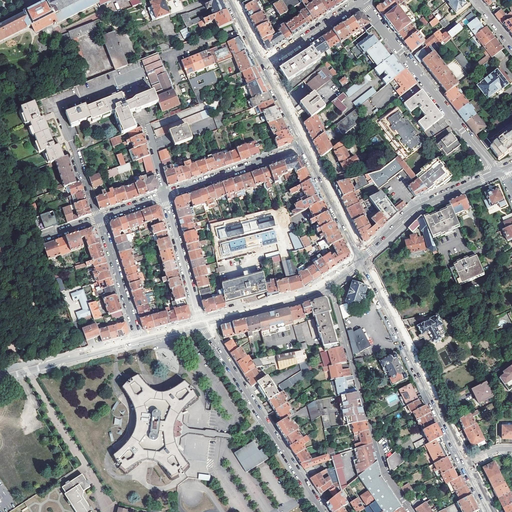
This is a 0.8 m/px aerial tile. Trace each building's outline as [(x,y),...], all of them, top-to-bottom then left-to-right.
[(0,42),(32,26),(36,33),(42,30),(44,34),(48,35),(51,33),(52,29),(50,26),(54,25),(54,26),(55,25),(55,24),(56,23),(57,24),(99,3),(100,4),(101,4),(109,0),(52,0),(47,3),(47,2),(40,6),(39,4),(38,3),(37,3),(32,6),(32,7),(32,8),(31,8),(32,9),(26,13),(0,26),(0,42)] [(163,0),(150,0),(148,1),(151,8),(148,9),(153,22),(170,15),(163,0)] [(213,17),(227,12),(222,2),(221,0),(216,2),(208,5),(205,6),(207,10),(210,9),(213,17)] [(253,0),(248,0),(242,4),(247,13),(250,19),(261,13),(258,7),(256,4),(259,1),(258,0),(255,0),(255,1),(253,0)] [(265,12),(267,15),(275,10),(280,16),(297,6),(301,3),(299,0),(282,0),(267,10),(265,12)] [(324,0),(323,1),(322,0),(317,0),(318,1),(326,14),(329,13),(337,8),(331,0),(324,0)] [(397,7),(399,5),(395,0),(388,0),(385,3),(391,11),(397,7)] [(453,14),(454,13),(455,14),(461,9),(461,10),(467,5),(462,0),(461,0),(462,0),(461,0),(448,0),(447,1),(449,4),(448,5),(452,9),(450,11),(450,12),(452,14),(453,14)] [(320,18),(326,14),(318,1),(308,7),(307,5),(307,4),(305,1),(301,3),(314,22),(320,18)] [(312,24),(314,22),(301,3),(297,6),(300,10),(301,9),(303,12),(299,14),(300,16),(307,27),(312,24)] [(381,5),(376,8),(383,17),(391,11),(385,3),(381,6),(381,5)] [(391,11),(383,17),(389,24),(397,35),(410,25),(397,7),(391,11)] [(492,11),(494,15),(500,10),(501,10),(498,7),(492,11)] [(123,8),(99,17),(100,19),(124,10),(123,8)] [(181,16),(187,28),(199,24),(204,21),(202,17),(190,22),(188,18),(201,13),(199,9),(181,16)] [(500,10),(494,15),(498,19),(502,24),(503,24),(509,21),(506,17),(507,16),(505,14),(504,15),(500,10)] [(219,29),(233,24),(232,22),(227,12),(213,17),(204,21),(199,24),(201,28),(214,21),(219,29)] [(261,13),(250,19),(255,28),(255,30),(268,24),(268,23),(262,12),(261,13)] [(367,31),(372,27),(362,14),(359,14),(354,16),(352,18),(360,29),(363,27),(366,31),(367,31)] [(463,21),(467,26),(476,19),(472,14),(463,21)] [(286,26),(293,37),(301,31),(307,27),(300,16),(286,26)] [(350,37),(360,29),(352,18),(344,23),(342,25),(350,37)] [(419,21),(424,27),(428,24),(423,18),(419,21)] [(429,23),(432,26),(438,21),(436,18),(429,23)] [(439,22),(444,28),(449,24),(445,18),(439,22)] [(475,36),(484,29),(476,19),(467,26),(475,36)] [(511,19),(509,21),(503,24),(511,35),(511,19)] [(93,22),(67,32),(70,40),(74,38),(91,32),(92,31),(94,36),(96,41),(100,39),(93,22)] [(271,36),(274,35),(268,24),(255,30),(260,39),(261,41),(271,36)] [(284,24),(276,29),(279,34),(285,42),(291,38),(293,37),(286,26),(284,24)] [(340,42),(339,42),(341,43),(350,37),(342,25),(335,29),(333,31),(340,42)] [(410,25),(397,35),(399,37),(404,43),(417,33),(410,25)] [(442,46),(461,30),(458,26),(448,33),(444,34),(441,36),(438,31),(433,35),(442,46)] [(378,43),(382,40),(375,31),(372,27),(367,31),(370,35),(359,43),(356,39),(346,47),(349,51),(352,49),(359,58),(366,52),(378,43)] [(481,43),(483,46),(494,38),(486,27),(484,29),(475,36),(478,40),(477,41),(479,44),(481,43)] [(339,42),(340,42),(333,31),(327,34),(322,38),(329,49),(339,42)] [(227,42),(227,43),(228,43),(240,38),(237,32),(226,37),(228,42),(227,42)] [(409,51),(411,53),(424,42),(417,33),(404,43),(409,51)] [(262,44),(266,51),(270,52),(285,42),(279,34),(272,38),(271,36),(261,41),(262,44)] [(103,39),(116,70),(128,66),(120,47),(121,47),(120,44),(119,45),(114,35),(103,39)] [(417,56),(421,62),(423,61),(432,53),(442,46),(433,35),(424,42),(427,47),(426,48),(425,47),(416,55),(417,56)] [(70,40),(77,59),(81,57),(74,38),(70,40)] [(228,43),(233,57),(234,57),(247,52),(246,49),(240,38),(228,43)] [(320,40),(311,45),(313,49),(320,60),(323,65),(324,64),(326,63),(324,61),(329,58),(330,59),(334,57),(329,49),(322,38),(320,40)] [(483,46),(489,54),(471,67),(474,72),(492,58),(501,51),(503,49),(494,38),(483,46)] [(216,64),(233,57),(228,43),(227,43),(209,51),(215,65),(216,64)] [(378,43),(366,52),(377,67),(389,57),(387,54),(378,43)] [(280,70),(288,82),(320,60),(313,49),(293,62),(280,70)] [(181,61),(194,92),(199,90),(223,80),(221,75),(216,64),(215,65),(209,51),(181,61)] [(492,58),(496,63),(505,56),(501,51),(492,58)] [(240,73),(255,67),(254,65),(247,52),(234,57),(240,73)] [(455,87),(457,85),(432,53),(423,61),(429,69),(438,81),(448,92),(455,87)] [(159,103),(163,112),(179,106),(174,93),(175,92),(167,72),(166,73),(158,54),(142,60),(154,91),(159,103)] [(374,69),(379,76),(384,72),(387,70),(386,68),(390,64),(391,62),(390,60),(392,59),(393,57),(394,55),(393,54),(389,57),(377,67),(374,69)] [(455,58),(469,76),(474,72),(471,67),(461,54),(455,58)] [(394,59),(393,57),(392,59),(390,60),(391,62),(390,64),(386,68),(387,70),(384,72),(386,75),(391,71),(393,74),(397,71),(395,69),(398,66),(396,63),(397,62),(394,59)] [(312,74),(304,81),(310,89),(313,92),(314,93),(334,77),(324,64),(323,65),(312,73),(312,74)] [(382,80),(386,85),(389,83),(404,71),(399,65),(398,66),(395,69),(397,71),(393,74),(391,71),(386,75),(387,76),(382,80)] [(247,85),(261,80),(260,78),(255,67),(240,73),(231,77),(232,79),(233,78),(234,79),(237,78),(238,78),(243,76),(242,75),(243,75),(247,85)] [(511,82),(500,68),(497,71),(496,70),(476,86),(486,100),(487,99),(488,100),(491,97),(491,96),(500,89),(502,90),(508,85),(508,84),(511,82)] [(389,83),(400,96),(416,84),(414,81),(406,70),(404,71),(389,83)] [(338,82),(342,87),(348,82),(344,77),(338,82)] [(344,92),(348,97),(368,81),(364,77),(344,92)] [(247,85),(247,86),(249,90),(251,95),(253,100),(268,93),(265,87),(261,80),(247,85)] [(9,85),(13,94),(19,92),(15,82),(9,85)] [(447,99),(451,104),(460,97),(456,92),(458,91),(455,87),(448,92),(444,95),(447,99)] [(354,104),(357,108),(377,93),(374,89),(354,104)] [(194,92),(199,104),(204,103),(199,90),(194,92)] [(403,104),(406,108),(424,94),(422,90),(403,104)] [(128,133),(136,129),(130,113),(132,113),(136,111),(136,112),(141,110),(144,109),(159,103),(154,91),(140,97),(136,98),(132,102),(126,105),(125,102),(122,95),(122,94),(117,96),(111,98),(87,108),(85,105),(65,113),(70,126),(79,123),(87,120),(91,118),(92,121),(99,118),(102,117),(113,113),(114,113),(115,114),(116,117),(117,120),(119,124),(120,127),(123,134),(123,135),(128,133)] [(269,95),(268,93),(253,100),(249,101),(252,108),(258,106),(272,101),(269,95)] [(315,115),(325,107),(314,93),(300,104),(301,106),(302,108),(310,118),(315,115)] [(332,102),(343,113),(346,110),(346,108),(340,102),(346,97),(342,93),(332,102)] [(424,94),(406,108),(421,128),(440,114),(424,94)] [(455,109),(457,112),(468,104),(461,95),(460,97),(451,104),(455,109)] [(258,106),(261,114),(263,113),(276,108),(275,106),(272,101),(258,106)] [(35,102),(21,108),(24,114),(22,115),(26,125),(27,124),(28,125),(30,123),(32,127),(30,128),(33,137),(35,136),(37,142),(35,143),(39,153),(41,152),(41,153),(46,151),(47,155),(45,156),(48,164),(50,163),(50,164),(55,162),(64,158),(58,141),(56,137),(52,139),(49,130),(45,119),(42,112),(40,114),(35,102)] [(461,117),(466,123),(475,115),(472,111),(473,110),(468,103),(468,104),(457,112),(461,117)] [(268,124),(281,119),(277,110),(276,108),(263,113),(264,117),(261,118),(262,122),(266,121),(268,125),(268,124)] [(400,119),(402,117),(395,108),(377,122),(406,158),(424,144),(418,136),(415,138),(413,135),(415,133),(405,120),(402,122),(400,119)] [(181,111),(180,109),(164,116),(165,118),(181,111)] [(343,135),(346,138),(363,125),(361,122),(356,125),(354,123),(357,121),(358,117),(359,114),(357,111),(356,109),(336,125),(337,127),(336,128),(342,136),(343,135)] [(207,110),(154,131),(156,138),(169,132),(187,125),(209,117),(207,110)] [(138,129),(132,113),(130,113),(136,129),(138,129)] [(212,115),(218,130),(224,128),(218,113),(212,115)] [(490,148),(499,160),(511,150),(511,132),(507,137),(505,134),(491,144),(488,140),(511,121),(511,113),(501,122),(494,128),(480,141),(487,150),(490,148)] [(421,128),(424,132),(443,117),(440,114),(421,128)] [(325,133),(317,118),(315,115),(310,118),(305,122),(304,124),(304,125),(313,143),(325,133)] [(475,135),(485,127),(476,115),(475,115),(466,123),(471,129),(475,135)] [(276,135),(287,131),(282,122),(281,119),(268,124),(274,135),(276,135)] [(498,119),(491,124),(494,128),(501,122),(498,119)] [(172,139),(175,147),(181,144),(187,142),(192,140),(187,125),(169,132),(172,139)] [(142,128),(142,127),(138,129),(136,129),(128,133),(130,137),(131,140),(144,135),(142,128)] [(291,143),(292,141),(288,133),(287,131),(276,135),(277,139),(275,141),(278,149),(291,144),(291,143)] [(325,133),(313,143),(319,156),(320,158),(332,149),(325,137),(330,135),(328,131),(325,133)] [(450,134),(436,145),(440,151),(441,149),(447,156),(459,146),(450,134)] [(127,142),(123,143),(124,146),(131,143),(133,150),(147,145),(145,140),(144,135),(131,140),(127,142)] [(110,140),(113,147),(122,144),(119,136),(110,140)] [(337,145),(333,148),(335,152),(334,152),(343,170),(359,162),(359,160),(357,161),(355,157),(350,159),(344,148),(344,147),(342,145),(341,142),(340,143),(337,145)] [(257,146),(255,143),(246,146),(250,158),(258,156),(260,155),(259,153),(257,146)] [(259,153),(265,151),(263,144),(257,146),(259,153)] [(142,159),(150,156),(149,154),(147,145),(133,150),(132,151),(136,161),(142,159)] [(237,150),(241,162),(249,159),(250,158),(246,146),(245,145),(244,145),(245,147),(237,150)] [(167,150),(159,152),(161,161),(170,159),(167,150)] [(229,154),(233,164),(240,162),(241,162),(237,150),(229,153),(229,154)] [(226,155),(226,153),(221,155),(226,167),(227,167),(233,164),(229,154),(226,155)] [(213,159),(217,170),(218,170),(226,167),(221,155),(221,154),(212,157),(213,159)] [(121,155),(116,157),(120,167),(125,165),(121,155)] [(142,159),(147,175),(152,173),(154,173),(150,156),(142,159)] [(70,166),(67,157),(64,158),(55,162),(56,165),(63,184),(64,188),(65,187),(69,186),(75,184),(73,177),(70,166)] [(287,172),(294,169),(296,173),(306,168),(303,163),(301,159),(300,158),(298,157),(284,163),(287,172)] [(352,188),(354,192),(357,190),(373,182),(379,190),(387,183),(388,182),(403,170),(412,180),(415,177),(399,157),(380,171),(365,175),(354,179),(356,184),(355,187),(352,188)] [(195,164),(200,176),(202,175),(209,173),(205,162),(205,160),(197,163),(196,159),(194,160),(195,164)] [(210,172),(217,170),(213,159),(205,162),(209,173),(210,172)] [(435,189),(450,177),(446,172),(447,171),(439,160),(436,162),(435,161),(428,167),(427,165),(420,171),(421,172),(415,177),(418,180),(428,193),(431,191),(433,190),(434,188),(435,189)] [(187,162),(193,178),(198,177),(200,176),(195,164),(194,164),(194,163),(192,164),(193,165),(191,165),(190,161),(187,162)] [(181,168),(186,181),(187,180),(193,178),(187,162),(184,163),(185,167),(183,168),(183,167),(181,168)] [(282,176),(285,175),(287,181),(290,180),(288,177),(287,172),(284,163),(280,164),(276,165),(269,167),(275,183),(278,182),(277,178),(280,177),(281,178),(282,178),(282,176)] [(118,174),(131,170),(129,164),(125,165),(120,167),(116,168),(118,174)] [(163,169),(168,187),(174,185),(179,183),(172,165),(170,166),(171,170),(169,171),(168,169),(167,170),(166,168),(163,169)] [(184,181),(186,181),(181,168),(180,165),(176,165),(172,165),(179,183),(184,181)] [(275,183),(269,167),(267,168),(261,170),(266,184),(268,190),(272,189),(270,184),(269,184),(268,179),(270,178),(273,185),(275,184),(275,183)] [(107,172),(109,178),(119,175),(118,174),(116,168),(107,172)] [(300,181),(299,182),(301,186),(312,180),(309,174),(306,168),(296,173),(298,178),(298,179),(298,180),(299,180),(300,181)] [(365,175),(362,169),(348,174),(347,173),(336,177),(337,183),(349,180),(354,179),(365,175)] [(266,184),(261,170),(259,171),(251,174),(256,186),(264,183),(264,184),(264,185),(266,184)] [(142,177),(147,194),(157,191),(159,187),(156,178),(154,173),(152,173),(153,177),(148,179),(148,180),(146,181),(145,176),(142,177)] [(256,186),(251,174),(250,174),(240,178),(244,191),(254,188),(255,189),(257,189),(256,186)] [(92,187),(93,189),(95,188),(96,189),(97,189),(97,187),(103,185),(99,175),(89,178),(92,187)] [(139,179),(140,182),(137,183),(137,184),(136,185),(140,196),(142,196),(147,194),(142,177),(142,176),(139,177),(139,179)] [(244,191),(240,178),(233,180),(232,181),(236,194),(244,191)] [(292,212),(294,216),(309,209),(323,201),(321,198),(315,186),(312,180),(301,186),(280,197),(283,207),(286,206),(284,202),(284,200),(285,199),(291,195),(297,192),(298,190),(301,189),(302,190),(301,190),(303,193),(306,197),(296,202),(297,204),(294,205),(297,210),(292,212)] [(338,192),(341,198),(354,192),(352,188),(349,180),(337,183),(334,184),(338,192)] [(408,188),(416,198),(426,194),(428,193),(418,180),(408,188)] [(136,185),(135,181),(132,182),(133,185),(125,188),(124,185),(122,185),(128,201),(130,200),(140,196),(136,185)] [(226,196),(229,205),(232,204),(230,200),(231,200),(229,195),(234,194),(235,195),(234,196),(236,200),(238,199),(237,197),(236,194),(232,181),(230,181),(222,184),(226,196)] [(71,192),(72,196),(83,192),(83,190),(80,182),(75,184),(69,186),(71,192)] [(226,196),(222,184),(214,186),(212,187),(217,201),(219,205),(222,204),(221,202),(219,200),(219,199),(226,196)] [(122,185),(120,186),(120,188),(121,187),(121,188),(115,191),(114,189),(113,190),(117,204),(120,203),(128,201),(122,185)] [(112,206),(117,204),(113,190),(112,187),(111,186),(109,187),(111,193),(107,194),(107,193),(106,194),(110,207),(112,206)] [(217,201),(212,187),(211,188),(205,190),(212,209),(215,208),(212,201),(215,200),(216,201),(217,201)] [(498,204),(500,208),(506,205),(499,189),(492,191),(491,190),(484,193),(487,199),(484,201),(487,209),(498,204)] [(212,209),(205,190),(200,191),(198,192),(203,205),(204,205),(204,204),(206,203),(209,210),(212,209)] [(344,204),(347,210),(360,204),(365,201),(364,200),(363,200),(363,199),(358,201),(355,194),(358,192),(357,190),(354,192),(341,198),(344,204)] [(96,198),(100,210),(105,208),(110,207),(106,194),(105,191),(102,192),(103,196),(101,197),(100,196),(99,196),(99,197),(96,198)] [(78,203),(86,201),(85,196),(83,192),(72,196),(67,197),(68,201),(73,199),(76,198),(78,203)] [(203,205),(198,192),(197,192),(189,195),(191,203),(193,208),(201,205),(201,206),(203,205)] [(385,198),(381,193),(366,201),(371,208),(374,206),(373,204),(377,202),(378,203),(385,198)] [(191,203),(189,195),(187,196),(176,199),(174,203),(176,211),(188,208),(187,206),(189,205),(188,204),(191,203)] [(449,202),(455,215),(473,207),(470,201),(467,202),(464,195),(449,202)] [(396,216),(397,214),(393,209),(385,198),(378,203),(377,202),(373,204),(374,206),(380,213),(388,223),(396,216)] [(79,219),(91,215),(88,206),(86,201),(78,203),(74,205),(76,209),(79,219)] [(323,201),(309,209),(313,216),(308,219),(310,222),(329,213),(324,204),(323,201)] [(402,210),(406,206),(402,201),(393,209),(397,214),(402,210)] [(364,217),(371,214),(368,208),(363,210),(360,204),(347,210),(350,216),(353,222),(364,217)] [(73,205),(62,209),(67,223),(78,220),(76,215),(73,216),(71,211),(76,209),(74,205),(73,205)] [(157,206),(149,209),(153,221),(158,220),(159,222),(164,221),(160,208),(157,206)] [(446,210),(439,213),(435,214),(429,217),(428,216),(424,218),(433,237),(437,236),(437,237),(438,238),(445,235),(445,236),(456,232),(455,229),(454,228),(459,226),(450,206),(446,209),(446,210)] [(188,208),(176,211),(177,213),(179,220),(191,217),(189,211),(190,211),(190,209),(189,210),(188,208)] [(141,212),(145,224),(150,222),(150,224),(151,224),(151,222),(153,221),(149,209),(147,210),(141,212)] [(277,256),(269,211),(253,215),(261,260),(272,257),(277,256)] [(38,231),(57,225),(53,212),(34,218),(38,231)] [(134,214),(138,226),(140,226),(140,227),(142,227),(141,226),(143,225),(144,228),(146,227),(145,224),(141,212),(137,214),(134,214)] [(329,213),(310,222),(311,226),(316,223),(319,227),(316,229),(317,231),(334,223),(333,221),(329,213)] [(388,223),(380,213),(371,220),(374,224),(376,227),(380,230),(381,228),(388,223)] [(126,217),(130,230),(131,229),(132,230),(133,230),(133,229),(138,226),(134,214),(128,217),(126,217)] [(408,253),(409,257),(414,256),(420,255),(424,254),(424,252),(430,251),(430,250),(432,251),(434,254),(438,253),(421,215),(408,229),(412,233),(419,227),(421,231),(424,233),(426,239),(422,240),(422,238),(417,239),(416,237),(415,236),(410,237),(410,238),(411,241),(405,242),(408,253)] [(118,220),(123,232),(124,232),(124,233),(126,232),(125,231),(127,230),(129,234),(131,233),(130,230),(126,217),(120,219),(118,220)] [(191,217),(179,220),(179,221),(181,227),(193,224),(191,220),(193,219),(192,218),(191,218),(191,217)] [(357,230),(358,232),(369,226),(364,217),(353,222),(357,230)] [(511,218),(503,222),(503,223),(502,223),(503,225),(504,224),(505,226),(500,228),(501,230),(502,230),(511,226),(511,218)] [(113,236),(114,239),(120,237),(119,234),(121,234),(120,233),(123,232),(118,220),(112,222),(110,226),(113,236)] [(312,248),(306,237),(300,240),(309,258),(326,249),(327,248),(332,246),(343,240),(340,236),(338,231),(334,223),(317,231),(316,232),(317,234),(321,232),(323,236),(319,237),(320,240),(324,238),(325,241),(319,244),(320,247),(318,248),(313,251),(312,248)] [(152,228),(151,228),(153,235),(156,234),(167,231),(165,225),(165,224),(155,227),(152,228)] [(193,224),(181,227),(181,229),(183,235),(195,231),(203,229),(202,227),(200,228),(200,227),(196,228),(194,229),(193,227),(195,226),(194,225),(193,225),(193,224)] [(366,242),(380,230),(376,227),(371,230),(369,226),(358,232),(359,233),(363,241),(366,242)] [(511,226),(502,230),(507,241),(511,239),(511,226)] [(78,234),(80,240),(85,238),(85,240),(88,248),(100,244),(96,231),(92,229),(86,231),(78,234)] [(300,240),(294,230),(286,234),(289,241),(277,244),(280,255),(290,253),(298,251),(304,249),(300,240)] [(167,231),(156,234),(157,236),(155,236),(156,237),(157,237),(158,242),(169,238),(167,233),(167,231)] [(195,231),(183,235),(184,240),(186,246),(198,242),(197,239),(198,239),(198,237),(196,237),(195,231)] [(66,238),(71,252),(83,248),(81,242),(80,240),(78,234),(72,236),(66,238)] [(115,240),(117,246),(129,243),(131,242),(129,234),(120,237),(114,239),(115,240)] [(55,242),(60,256),(71,252),(66,238),(64,239),(55,242)] [(158,242),(156,242),(157,245),(156,246),(157,247),(158,247),(160,253),(172,250),(170,243),(169,238),(158,242)] [(198,242),(186,246),(186,247),(188,253),(200,250),(199,246),(206,243),(205,240),(198,242)] [(343,240),(332,246),(337,256),(336,256),(338,259),(337,260),(335,256),(332,258),(337,266),(349,258),(350,254),(349,252),(348,251),(343,240)] [(46,245),(44,246),(49,260),(60,256),(55,242),(46,245)] [(117,248),(119,254),(131,250),(130,246),(131,245),(130,244),(129,244),(129,243),(117,246),(117,248)] [(100,244),(88,248),(92,262),(105,258),(102,251),(100,244)] [(120,256),(122,263),(133,259),(134,259),(132,253),(133,253),(133,251),(131,252),(131,250),(119,254),(120,256)] [(172,250),(160,253),(160,255),(160,256),(159,256),(160,258),(161,258),(162,264),(175,261),(173,255),(172,250)] [(200,251),(200,250),(188,253),(189,256),(191,262),(202,259),(201,253),(202,252),(202,251),(200,251)] [(503,250),(494,255),(496,259),(498,258),(505,254),(503,250)] [(290,253),(280,255),(281,261),(286,277),(298,274),(292,256),(290,253)] [(322,260),(329,271),(333,269),(337,266),(332,258),(330,256),(330,255),(322,260)] [(449,267),(457,287),(484,275),(475,255),(467,258),(467,257),(463,259),(464,260),(460,261),(460,260),(456,262),(456,263),(453,265),(454,266),(449,267)] [(313,265),(321,276),(325,274),(329,271),(322,260),(319,256),(316,258),(319,261),(313,265)] [(92,262),(89,263),(90,266),(93,265),(94,268),(95,268),(107,264),(106,263),(105,258),(92,262)] [(122,264),(124,270),(136,267),(141,265),(141,263),(135,265),(134,262),(135,262),(135,261),(134,261),(133,259),(122,263),(122,264)] [(202,259),(191,262),(191,264),(193,270),(204,266),(203,262),(205,262),(204,260),(203,260),(202,259)] [(175,261),(162,264),(164,271),(163,271),(164,273),(165,272),(165,274),(177,270),(177,268),(175,261)] [(217,264),(222,286),(228,284),(223,263),(217,264)] [(107,266),(107,264),(95,268),(95,269),(96,272),(92,273),(93,276),(109,271),(107,266)] [(310,267),(309,266),(305,269),(313,281),(320,277),(321,276),(313,265),(310,267)] [(204,266),(193,270),(193,272),(195,279),(204,276),(207,275),(205,269),(206,269),(206,268),(205,268),(204,266)] [(125,272),(127,278),(138,274),(137,270),(137,269),(137,268),(136,268),(136,267),(124,270),(125,272)] [(305,269),(305,268),(301,271),(301,272),(298,274),(299,277),(303,288),(309,285),(313,281),(305,269)] [(177,270),(165,274),(166,278),(162,279),(163,282),(164,282),(167,281),(180,277),(178,272),(177,270)] [(109,271),(93,276),(94,279),(98,278),(98,280),(97,280),(98,281),(99,281),(99,282),(111,278),(111,277),(109,271)] [(127,280),(129,285),(140,282),(142,281),(141,276),(142,275),(141,273),(138,274),(127,278),(127,280)] [(223,291),(225,303),(226,303),(234,300),(248,297),(266,292),(265,282),(263,274),(231,283),(228,284),(222,286),(223,291)] [(195,279),(198,288),(209,285),(207,279),(206,279),(205,278),(204,278),(204,276),(195,279)] [(168,284),(169,289),(171,289),(182,286),(181,284),(180,277),(167,281),(168,284)] [(303,288),(299,277),(287,280),(290,292),(293,291),(301,288),(303,288)] [(99,282),(94,284),(95,289),(92,290),(93,293),(101,290),(104,289),(114,286),(113,284),(111,278),(99,282)] [(276,280),(279,295),(288,292),(290,292),(287,280),(279,282),(278,279),(276,279),(276,280)] [(266,292),(267,298),(273,296),(279,295),(276,280),(265,282),(266,292)] [(130,288),(132,292),(143,289),(141,284),(142,284),(142,283),(141,283),(140,282),(129,285),(130,288)] [(364,288),(353,284),(347,301),(348,301),(347,304),(348,305),(352,307),(353,306),(354,303),(359,305),(361,305),(367,289),(364,289),(364,288)] [(114,286),(104,289),(107,297),(105,298),(106,299),(117,295),(115,291),(114,286)] [(175,301),(185,298),(184,292),(182,286),(171,289),(172,293),(171,293),(172,295),(173,295),(175,301)] [(82,287),(75,290),(82,311),(90,308),(88,305),(87,301),(82,287)] [(132,294),(134,300),(145,297),(143,292),(145,291),(144,289),(143,290),(143,289),(132,292),(132,294)] [(212,298),(216,312),(218,311),(226,309),(225,303),(223,291),(218,292),(219,294),(212,296),(212,298)] [(104,299),(102,300),(103,302),(104,302),(108,316),(111,315),(122,311),(119,303),(117,295),(106,299),(104,299)] [(134,301),(136,307),(147,304),(146,299),(147,299),(147,298),(146,298),(145,297),(134,300),(134,301)] [(205,312),(208,314),(209,314),(216,312),(212,298),(211,298),(211,300),(202,303),(205,312)] [(314,301),(313,301),(314,305),(312,305),(310,306),(312,313),(314,317),(315,316),(319,328),(317,328),(319,334),(320,334),(323,346),(336,344),(332,328),(327,313),(329,312),(326,301),(325,300),(323,299),(314,301)] [(101,318),(96,302),(92,303),(88,305),(90,308),(92,315),(93,318),(94,320),(101,318)] [(310,306),(309,302),(308,303),(302,305),(304,315),(310,314),(310,313),(312,313),(310,306)] [(136,307),(139,315),(144,314),(144,313),(143,310),(149,309),(147,304),(136,307)] [(190,315),(188,306),(178,308),(176,305),(173,306),(174,310),(178,322),(180,321),(188,319),(189,317),(190,315)] [(304,315),(302,305),(291,308),(289,309),(292,320),(305,317),(304,315)] [(82,311),(75,313),(78,321),(79,320),(92,315),(90,308),(82,311)] [(167,308),(166,308),(167,311),(170,324),(176,322),(178,322),(174,310),(170,312),(169,309),(167,309),(167,308)] [(262,337),(290,329),(289,325),(285,309),(271,313),(263,315),(257,316),(261,330),(261,334),(262,336),(262,337)] [(170,324),(167,311),(162,313),(162,312),(160,312),(160,313),(159,314),(162,326),(164,326),(170,324)] [(153,315),(151,316),(155,328),(156,328),(162,326),(159,314),(154,315),(154,314),(152,314),(153,315)] [(148,317),(140,319),(143,328),(145,329),(146,330),(153,328),(155,328),(151,316),(150,316),(149,315),(148,315),(148,317)] [(261,330),(257,316),(250,318),(244,320),(247,332),(249,340),(262,336),(261,334),(252,336),(251,332),(261,330)] [(431,320),(418,326),(426,343),(427,343),(428,345),(429,345),(434,343),(434,342),(437,343),(440,342),(440,339),(441,340),(446,338),(446,337),(445,334),(446,334),(442,326),(443,325),(438,316),(431,319),(431,320)] [(407,320),(411,327),(417,323),(415,318),(407,320)] [(315,319),(309,321),(313,338),(319,336),(319,334),(317,328),(315,319)] [(235,335),(247,332),(244,320),(242,320),(232,323),(235,335)] [(127,336),(129,332),(126,323),(122,324),(119,325),(118,324),(117,324),(117,325),(115,326),(118,338),(120,337),(127,336)] [(220,326),(223,338),(235,335),(232,323),(223,325),(220,326)] [(300,323),(294,325),(300,351),(304,350),(307,349),(300,323)] [(93,338),(100,336),(98,330),(97,328),(96,325),(82,330),(85,340),(86,341),(93,338)] [(113,339),(118,338),(115,326),(111,327),(110,326),(108,326),(109,328),(107,328),(111,340),(113,339)] [(100,336),(102,342),(104,342),(111,340),(107,328),(101,330),(100,328),(99,329),(99,330),(98,330),(100,336)] [(352,330),(347,332),(353,354),(360,352),(359,352),(370,346),(361,328),(353,332),(352,330)] [(230,341),(225,345),(228,349),(230,353),(237,349),(232,340),(230,341)] [(341,348),(339,348),(338,346),(337,343),(336,344),(323,346),(325,351),(320,353),(324,366),(340,363),(345,362),(341,348)] [(237,349),(230,353),(232,355),(237,363),(246,357),(240,348),(237,349)] [(300,351),(276,355),(277,360),(278,359),(280,370),(299,363),(307,360),(304,350),(300,351)] [(246,357),(237,363),(238,366),(244,375),(255,367),(259,367),(262,366),(257,359),(254,359),(252,353),(246,357)] [(394,353),(378,361),(382,368),(382,370),(384,374),(399,366),(396,359),(396,358),(394,354),(394,353)] [(261,359),(263,365),(273,362),(272,362),(275,361),(274,357),(271,357),(271,356),(261,359)] [(301,370),(278,385),(282,391),(310,374),(307,360),(299,363),(301,370)] [(503,372),(499,375),(506,386),(511,381),(511,362),(502,370),(503,372)] [(323,367),(324,372),(328,371),(330,371),(331,379),(334,379),(350,376),(349,369),(341,370),(340,363),(324,366),(323,367)] [(404,373),(402,373),(399,366),(384,374),(385,377),(387,378),(390,386),(406,378),(406,377),(404,373)] [(248,381),(251,386),(256,383),(263,379),(259,371),(261,370),(259,367),(255,367),(244,375),(248,381)] [(141,462),(140,461),(145,459),(151,459),(156,461),(158,464),(157,465),(169,479),(172,480),(179,476),(177,472),(181,469),(184,472),(189,467),(189,463),(179,450),(178,450),(177,449),(177,450),(176,449),(180,445),(179,442),(180,441),(181,437),(182,430),(183,423),(183,419),(183,418),(184,415),(181,411),(182,410),(183,411),(198,400),(199,396),(195,390),(189,394),(186,390),(191,385),(185,379),(182,379),(167,391),(168,392),(164,393),(158,394),(153,392),(150,390),(151,389),(139,373),(136,373),(130,376),(132,381),(129,383),(125,380),(120,386),(120,388),(131,402),(132,403),(135,409),(136,417),(135,425),(134,432),(132,436),(127,442),(111,454),(111,456),(114,462),(118,460),(121,463),(118,467),(123,472),(126,473),(141,462)] [(354,379),(352,375),(350,376),(334,379),(338,396),(341,395),(357,392),(356,388),(348,390),(346,381),(354,379)] [(263,379),(256,383),(258,387),(268,401),(278,394),(267,376),(263,379)] [(472,390),(478,403),(483,401),(484,401),(493,397),(486,383),(472,390)] [(409,385),(399,390),(407,406),(417,401),(409,385)] [(278,394),(268,401),(274,411),(286,403),(284,400),(287,398),(282,391),(278,394)] [(361,407),(359,399),(357,392),(341,395),(343,403),(344,403),(345,407),(343,407),(344,410),(342,410),(344,418),(347,417),(348,421),(348,425),(352,424),(365,421),(362,408),(361,407)] [(317,411),(320,410),(324,409),(322,399),(314,400),(317,411)] [(322,415),(320,410),(317,411),(314,400),(307,405),(312,421),(322,415)] [(407,406),(411,413),(413,413),(421,408),(417,401),(407,406)] [(286,403),(274,411),(281,422),(288,418),(294,414),(287,402),(286,403)] [(429,412),(426,406),(421,408),(413,413),(416,420),(430,413),(429,412)] [(296,409),(297,416),(307,415),(306,408),(296,409)] [(324,409),(320,410),(322,415),(324,428),(331,427),(328,408),(324,409)] [(477,411),(459,420),(464,430),(475,424),(472,418),(479,414),(477,411)] [(422,427),(424,430),(436,424),(435,422),(430,413),(416,420),(418,425),(420,425),(421,427),(422,427)] [(278,428),(285,438),(298,430),(296,426),(294,425),(293,426),(288,418),(281,422),(276,425),(278,428)] [(0,466),(3,467),(5,471),(15,466),(21,450),(20,441),(14,427),(1,422),(2,422),(0,421),(0,466)] [(352,424),(355,433),(368,430),(368,429),(365,421),(352,424)] [(189,428),(183,423),(182,430),(181,437),(188,433),(203,435),(204,437),(214,438),(216,437),(230,439),(231,436),(231,433),(217,431),(215,430),(205,428),(204,430),(189,428)] [(502,439),(511,439),(511,426),(511,427),(511,423),(504,423),(504,427),(502,427),(502,439)] [(440,438),(442,437),(437,426),(436,424),(424,430),(422,431),(429,444),(440,438)] [(487,443),(485,440),(484,440),(476,424),(475,424),(464,430),(472,447),(477,444),(479,447),(487,443)] [(286,440),(290,447),(304,438),(299,429),(298,430),(285,438),(286,440)] [(356,449),(372,444),(371,441),(368,430),(355,433),(353,434),(357,445),(355,445),(356,449)] [(295,455),(305,449),(302,445),(312,439),(310,434),(304,438),(290,447),(294,453),(295,455)] [(442,444),(440,438),(429,444),(426,445),(425,445),(435,464),(447,457),(441,445),(442,444)] [(413,444),(416,450),(425,445),(426,445),(423,439),(413,444)] [(234,454),(247,473),(268,459),(262,449),(259,451),(253,442),(234,454)] [(356,449),(354,450),(355,453),(365,450),(365,451),(370,449),(373,449),(372,444),(356,449)] [(300,462),(301,463),(311,460),(305,449),(295,455),(300,462)] [(355,465),(358,477),(359,477),(377,462),(373,449),(370,449),(365,451),(365,450),(355,453),(357,460),(358,464),(355,465)] [(398,453),(397,451),(387,459),(389,466),(393,471),(404,461),(401,458),(398,453)] [(340,454),(331,457),(334,468),(335,470),(342,468),(343,467),(340,454)] [(328,460),(327,455),(311,460),(301,463),(304,469),(328,460)] [(433,470),(436,477),(440,475),(453,469),(447,457),(435,464),(434,464),(435,468),(433,470)] [(377,462),(359,477),(369,491),(374,500),(376,502),(382,511),(393,511),(402,507),(381,476),(378,465),(377,462)] [(494,463),(483,468),(488,480),(500,474),(494,463)] [(334,468),(326,470),(327,472),(329,477),(331,480),(333,483),(338,482),(335,470),(334,468)] [(338,482),(340,488),(347,486),(342,468),(335,470),(338,482)] [(317,490),(331,480),(329,477),(323,480),(321,476),(327,472),(326,470),(326,469),(310,478),(314,484),(317,490)] [(444,481),(445,484),(450,482),(457,478),(453,469),(440,475),(442,477),(440,478),(442,482),(444,481)] [(488,480),(493,489),(504,483),(500,474),(488,480)] [(82,475),(62,488),(70,501),(69,502),(75,511),(92,511),(83,497),(83,495),(83,492),(90,488),(82,475)] [(455,492),(467,486),(463,477),(462,476),(457,478),(450,482),(455,492)] [(331,480),(317,490),(320,494),(330,487),(333,484),(333,483),(331,480)] [(75,511),(69,502),(70,501),(62,488),(58,481),(23,503),(26,508),(21,511),(22,511),(21,511),(75,511)] [(334,486),(338,494),(341,492),(344,489),(349,485),(347,486),(340,488),(338,482),(333,483),(333,484),(334,486)] [(401,488),(405,495),(413,490),(408,483),(401,488)] [(493,489),(498,498),(509,493),(504,483),(493,489)] [(344,489),(352,501),(358,499),(349,485),(344,489)] [(331,488),(328,490),(334,497),(338,494),(334,486),(331,488)] [(455,492),(460,501),(471,495),(470,493),(467,486),(455,492)] [(361,496),(366,505),(374,500),(369,491),(361,496)] [(334,497),(326,503),(329,507),(331,511),(335,511),(347,505),(349,504),(341,492),(338,494),(334,497)] [(498,498),(503,508),(511,503),(511,497),(509,493),(498,498)] [(474,511),(479,510),(473,498),(471,495),(460,501),(457,503),(461,511),(474,511)] [(350,503),(356,511),(359,511),(364,509),(358,499),(352,501),(350,503)] [(417,500),(411,504),(415,510),(422,505),(419,499),(417,500)] [(364,509),(366,511),(382,511),(376,502),(364,509)] [(422,505),(415,510),(416,511),(431,511),(433,511),(432,510),(431,511),(426,503),(422,505)] [(504,511),(511,511),(511,503),(503,508),(504,511)]
